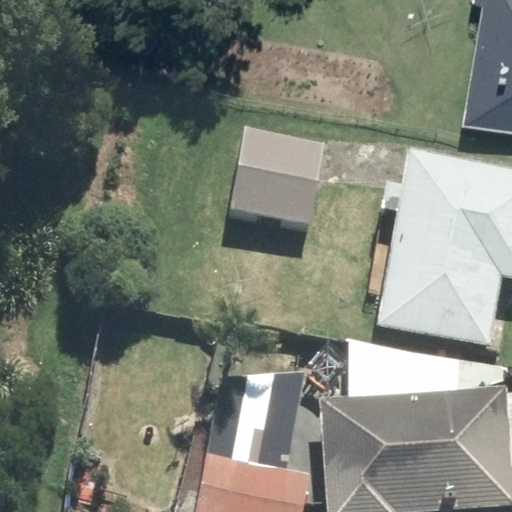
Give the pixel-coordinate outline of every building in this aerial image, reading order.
[(511,111),(511,0),(490,0),(474,105),(511,111)] [(249,136),(234,214),(311,228),(326,151),(249,136)] [(511,176),(412,159),(383,333),(491,351),(503,283),(511,284),(511,176)] [(223,387),(202,511),(304,511),(310,480),(288,477),(305,377),(223,387)] [(508,393),(324,406),(331,511),(485,511),(511,510),(511,399),(508,400),(508,393)]
